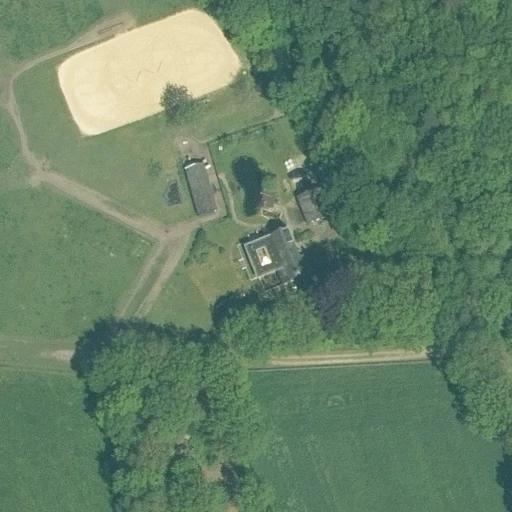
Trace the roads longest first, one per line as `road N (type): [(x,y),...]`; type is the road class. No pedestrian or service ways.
road 1 (track): [(330,0),(473,309)]
road 2 (track): [(495,349),(302,361),(218,351),(202,361),(202,375)]
